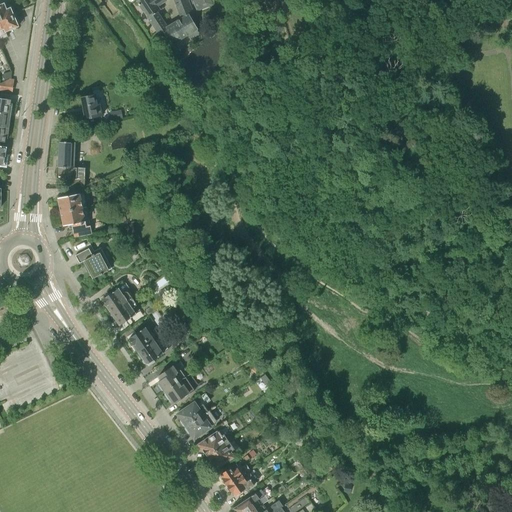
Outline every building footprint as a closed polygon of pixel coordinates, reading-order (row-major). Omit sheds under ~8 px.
[(182,39),(173,26),(169,28),(158,14),(164,10),(161,5),(157,8),(152,0),(138,0),(136,1),(159,34),(163,32),(172,45),(182,39)] [(173,26),(182,39),(198,28),(190,15),(193,13),(187,0),(152,0),(157,8),(161,5),(165,2),(167,0),(173,0),(181,20),(173,26)] [(213,8),(209,0),(191,0),(194,5),(195,5),(198,13),(213,8)] [(0,34),(19,27),(11,9),(7,11),(4,4),(0,5),(0,34)] [(326,31),(339,22),(335,17),(325,24),(325,25),(323,26),(326,31)] [(12,79),(12,72),(3,75),(5,81),(12,79)] [(0,90),(12,92),(14,80),(10,80),(1,84),(0,90)] [(96,106),(94,96),(82,98),(85,111),(84,111),(85,120),(102,116),(100,105),(96,106)] [(0,113),(10,115),(10,114),(12,113),(13,107),(11,105),(12,100),(0,98),(0,113)] [(122,118),(121,110),(110,113),(111,120),(122,118)] [(181,111),(169,114),(171,123),(184,120),(181,111)] [(0,127),(8,128),(10,115),(0,113),(0,127)] [(0,141),(6,142),(7,138),(8,137),(9,130),(8,128),(0,127),(0,141)] [(60,142),(59,167),(75,168),(76,143),(60,142)] [(56,178),(60,178),(60,188),(78,188),(77,185),(81,185),(81,179),(85,179),(85,168),(75,168),(59,167),(58,170),(56,170),(56,178)] [(58,198),(60,212),(82,208),(80,194),(58,198)] [(82,208),(60,212),(63,226),(71,225),(72,230),(86,227),(82,208)] [(94,259),(90,251),(76,258),(80,266),(83,265),(86,269),(88,268),(95,280),(109,273),(100,256),(94,259)] [(102,300),(111,313),(131,299),(128,295),(124,293),(122,294),(119,289),(114,293),(113,292),(102,300)] [(131,299),(111,313),(120,326),(131,318),(130,317),(135,313),(133,310),(135,309),(134,304),(131,299)] [(129,339),(138,352),(154,341),(147,330),(142,333),(141,331),(129,339)] [(155,341),(138,353),(147,366),(159,357),(158,356),(163,353),(155,341)] [(257,374),(261,369),(253,363),(249,369),(257,374)] [(157,383),(164,392),(186,378),(181,370),(176,374),(171,368),(158,377),(160,381),(157,383)] [(186,378),(164,392),(172,404),(187,394),(188,395),(195,391),(186,378)] [(274,388),(271,383),(266,387),(270,391),(274,388)] [(186,426),(202,415),(198,409),(201,406),(198,402),(178,415),(182,420),(181,422),(183,426),(186,426)] [(219,420),(211,409),(202,415),(186,426),(187,427),(186,429),(188,433),(191,433),(194,438),(219,420)] [(199,445),(207,457),(229,442),(224,434),(222,435),(219,431),(199,445)] [(229,442),(207,457),(215,469),(234,456),(237,454),(236,453),(234,450),(229,442)] [(338,466),(340,464),(336,457),(335,456),(322,465),(328,473),(338,466)] [(226,485),(227,486),(243,475),(236,464),(221,474),(223,478),(222,479),(223,480),(222,483),(223,485),(226,485)] [(243,475),(227,486),(227,487),(227,490),(228,491),(231,492),(231,493),(233,492),(235,496),(245,489),(246,491),(255,485),(253,482),(251,480),(247,474),(246,472),(243,475)] [(350,494),(351,484),(345,483),(343,492),(350,494)] [(235,511),(251,511),(263,504),(259,498),(264,495),(260,490),(233,508),(235,511)] [(307,496),(289,509),(291,511),(298,511),(311,503),(307,496)] [(274,511),(281,507),(283,506),(279,500),(266,509),(263,504),(251,511),(274,511)] [(311,503),(298,511),(310,511),(315,509),(311,503)]
